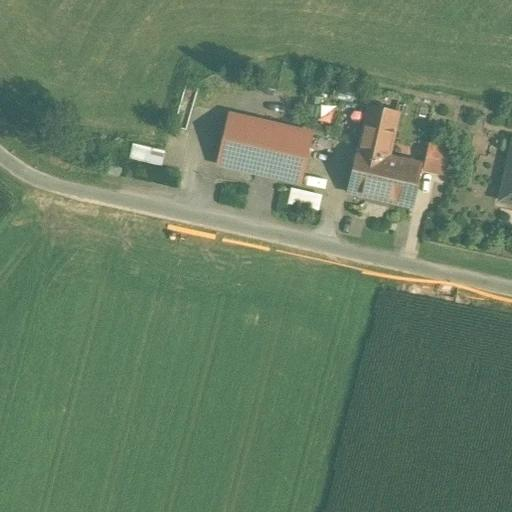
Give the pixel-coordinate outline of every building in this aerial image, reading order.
[(368,107),(349,193),(411,207),(421,164),(389,157),(399,114),(368,107)] [(310,134),(231,116),(230,117),(220,163),(220,164),(221,165),(221,164),(296,181),(299,182),(300,181),(310,136),(310,134)] [(430,144),(430,174),(454,174),(454,144),(430,144)] [(165,152),(134,145),(133,149),(131,159),(161,166),(165,152)] [(511,151),(502,196),(511,198),(511,151)] [(321,196),(292,190),(289,203),(318,210),(321,196)]
